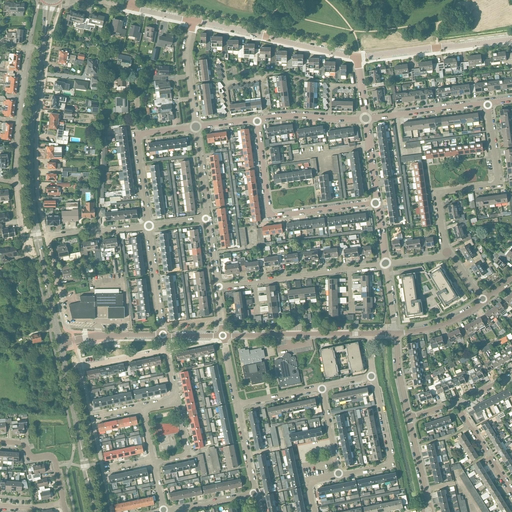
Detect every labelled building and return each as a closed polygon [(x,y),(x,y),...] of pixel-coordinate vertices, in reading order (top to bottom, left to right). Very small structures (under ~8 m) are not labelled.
[(9,3),(5,3),(5,10),(8,10),(8,12),(12,12),(12,16),(23,17),(23,13),(24,13),(24,8),(25,8),(25,5),(24,5),(24,4),(9,3)] [(65,25),(71,27),(72,21),(76,22),(77,14),(71,12),(69,20),(66,19),(65,25)] [(84,15),(77,14),(76,22),(74,28),(84,30),(86,24),(83,23),(84,15)] [(84,30),(90,31),(91,28),(94,28),(95,25),(96,25),(97,16),(90,15),(88,24),(86,24),(84,30)] [(97,31),(104,33),(106,23),(103,22),(104,18),(97,16),(96,25),(99,25),(97,31)] [(113,35),(124,37),(126,31),(121,30),(123,22),(119,21),(119,22),(113,20),(111,31),(113,32),(113,35)] [(134,40),(139,42),(141,34),(138,33),(139,28),(131,26),(128,37),(135,38),(134,40)] [(148,42),(153,43),(156,32),(153,31),(154,28),(146,27),(143,37),(149,38),(148,42)] [(160,37),(158,47),(164,48),(164,46),(171,47),(173,35),(167,34),(166,38),(160,37)] [(206,54),(209,54),(209,51),(209,43),(206,43),(207,34),(201,34),(201,44),(206,44),(206,47),(206,54)] [(209,43),(209,51),(212,51),(212,50),(213,50),(215,48),(215,47),(217,47),(217,37),(212,37),(212,43),(209,43)] [(217,47),(217,49),(222,49),(222,55),(225,55),(225,47),(222,46),(223,38),(217,37),(217,47)] [(225,55),(228,55),(228,51),(233,51),(233,41),(228,41),(228,47),(225,47),(225,55)] [(238,58),(241,58),(241,50),(239,50),(239,41),(233,41),(233,51),(238,51),(238,58)] [(241,58),(244,58),(244,55),(249,55),(250,45),(244,44),(244,50),(241,50),(241,58)] [(250,45),(249,55),(254,55),(254,62),(257,62),(257,54),(255,54),(255,45),(250,45)] [(257,62),(266,62),(266,58),(265,58),(266,48),(261,48),(260,54),(257,54),(257,62)] [(270,65),(273,65),(273,57),(271,57),(271,48),(266,48),(265,58),(266,58),(268,58),(268,61),(270,61),(270,65)] [(68,59),(75,60),(76,56),(69,55),(69,50),(63,49),(63,51),(59,50),(58,57),(68,59)] [(273,65),(277,65),(277,64),(279,64),(279,62),(281,62),(282,62),(282,52),(276,52),(276,58),(273,57),(273,65)] [(286,69),(289,69),(289,61),(287,61),(287,52),(282,52),(282,62),(281,62),(281,64),(286,64),(286,69)] [(508,63),(509,69),(511,68),(511,57),(511,53),(505,54),(505,52),(499,53),(500,62),(503,62),(504,64),(508,63)] [(9,53),(8,62),(13,62),(19,63),(20,55),(9,53)] [(487,60),(488,67),(491,66),(491,63),(500,62),(499,53),(493,54),(493,57),(491,59),(491,58),(490,58),(490,59),(487,60)] [(119,70),(128,72),(129,68),(130,68),(132,61),(124,59),(125,56),(119,55),(117,65),(120,66),(119,70)] [(289,69),(292,69),(292,68),(298,68),(298,66),(298,55),(292,55),(292,61),(289,61),(289,69)] [(304,77),(305,77),(306,64),(303,64),(303,55),(298,55),(298,66),(303,66),(302,72),(303,72),(303,75),(304,75),(304,77)] [(485,64),(485,67),(488,67),(487,60),(484,60),(484,59),(481,60),(481,55),(474,56),(476,65),(482,64),(485,64)] [(463,63),(464,70),(467,69),(466,66),(476,65),(474,56),(468,57),(469,62),(463,63)] [(61,66),(67,67),(67,63),(81,65),(82,61),(78,60),(75,60),(68,59),(58,57),(57,64),(61,65),(61,66)] [(453,71),(454,71),(456,71),(457,70),(457,68),(460,67),(461,70),(464,70),(463,63),(457,64),(456,58),(450,59),(451,68),(451,69),(452,70),(453,71)] [(305,77),(313,79),(313,77),(309,76),(310,69),(314,69),(314,59),(309,59),(309,64),(306,64),(305,77)] [(314,59),(314,69),(314,71),(319,71),(319,76),(322,76),(322,68),(319,68),(319,59),(314,59)] [(444,63),(441,63),(442,70),(445,69),(451,68),(450,59),(444,60),(444,63)] [(92,83),(99,84),(100,74),(97,74),(97,61),(88,61),(88,74),(94,74),(93,78),(92,78),(92,83)] [(438,63),(432,64),(432,61),(426,62),(427,71),(433,71),(433,69),(436,69),(436,73),(439,73),(438,63)] [(9,69),(9,70),(13,71),(18,71),(19,63),(13,62),(13,65),(10,65),(9,69)] [(322,68),(322,76),(325,76),(325,74),(330,74),(330,62),(325,62),(325,68),(322,68)] [(330,74),(330,75),(335,75),(335,80),(338,80),(338,72),(335,72),(336,62),(330,62),(330,74)] [(417,69),(414,69),(415,76),(427,75),(427,71),(426,65),(426,62),(419,63),(420,69),(417,69)] [(411,73),(412,82),(415,82),(415,76),(414,69),(408,70),(407,65),(401,66),(402,75),(408,74),(411,73)] [(153,75),(153,80),(161,80),(161,76),(166,76),(168,76),(168,68),(162,67),(162,66),(156,66),(156,76),(153,75)] [(338,80),(341,80),(341,78),(343,78),(343,76),(346,76),(347,66),(341,66),(341,72),(338,72),(338,80)] [(369,72),(370,78),(379,77),(379,74),(386,73),(386,76),(390,76),(389,69),(386,70),(386,67),(378,68),(378,70),(369,72)] [(6,83),(6,85),(10,85),(10,86),(16,86),(17,78),(14,78),(9,77),(8,77),(8,79),(8,81),(8,83),(6,83)] [(129,79),(123,79),(123,77),(119,77),(119,78),(114,78),(114,87),(118,87),(118,90),(119,90),(119,92),(129,92),(129,79)] [(379,77),(370,78),(371,84),(372,84),(372,87),(384,86),(383,82),(380,83),(379,77)] [(158,86),(159,91),(170,90),(169,82),(166,82),(166,79),(161,80),(161,81),(155,81),(155,86),(158,86)] [(55,81),(53,89),(54,89),(54,91),(58,92),(58,90),(64,91),(69,91),(70,84),(65,83),(55,81)] [(78,82),(77,90),(87,91),(88,84),(78,82)] [(476,92),(476,93),(482,92),(481,83),(475,84),(475,85),(472,85),(473,93),(476,92)] [(463,86),(464,95),(470,94),(470,93),(473,93),(472,85),(469,85),(463,86)] [(6,93),(15,94),(16,86),(10,86),(10,89),(5,88),(4,91),(6,92),(6,93)] [(396,101),(396,103),(403,103),(401,94),(395,94),(394,86),(391,86),(392,95),(393,101),(396,101)] [(372,92),(373,98),(385,96),(384,90),(385,90),(384,87),(376,88),(376,91),(372,92)] [(435,89),(436,98),(446,97),(444,88),(438,89),(435,89)] [(154,101),(154,103),(168,101),(168,99),(171,98),(170,90),(159,91),(159,92),(156,92),(157,100),(154,101)] [(389,100),(390,105),(394,104),(393,101),(392,95),(385,96),(373,98),(374,104),(383,103),(383,101),(389,100)] [(53,96),(52,102),(65,104),(66,97),(65,98),(61,98),(61,97),(53,96)] [(116,113),(128,113),(128,98),(115,98),(116,113)] [(4,108),(13,109),(14,101),(5,100),(5,102),(3,102),(3,105),(5,105),(4,108)] [(160,109),(161,113),(171,112),(170,109),(171,109),(171,105),(168,105),(168,101),(154,103),(154,105),(157,107),(161,107),(161,109),(160,109)] [(64,112),(72,112),(73,109),(65,108),(65,104),(60,104),(60,103),(52,102),(51,108),(59,109),(59,110),(64,110),(64,112)] [(3,116),(12,117),(13,109),(4,108),(4,111),(2,111),(2,114),(4,115),(3,116)] [(161,113),(162,121),(173,120),(173,115),(172,115),(171,112),(161,113)] [(51,114),(51,113),(50,113),(49,118),(49,120),(49,121),(64,123),(66,123),(66,121),(64,121),(61,121),(61,115),(60,115),(59,114),(59,115),(51,114)] [(47,122),(47,126),(48,126),(48,129),(57,130),(55,144),(58,144),(59,144),(67,145),(67,141),(66,141),(62,141),(63,126),(66,126),(66,123),(64,123),(49,121),(49,122),(47,122)] [(3,124),(3,128),(3,131),(11,132),(12,124),(3,124)] [(114,129),(115,135),(118,135),(126,134),(125,128),(124,125),(111,127),(111,129),(114,129)] [(354,137),(354,140),(359,139),(358,131),(354,132),(353,128),(347,129),(348,138),(354,137)] [(0,134),(0,137),(2,138),(2,140),(10,140),(11,132),(3,131),(2,134),(0,134)] [(186,147),(187,151),(191,151),(190,141),(186,141),(185,139),(179,140),(180,148),(180,151),(183,150),(183,148),(186,147)] [(476,144),(477,153),(483,152),(483,149),(486,148),(485,142),(481,143),(482,144),(476,144)] [(46,146),(46,153),(61,153),(61,147),(57,147),(58,144),(55,144),(49,144),(49,146),(46,146)] [(85,146),(85,154),(94,154),(94,146),(85,146)] [(270,149),(271,156),(279,154),(278,148),(278,147),(270,148),(270,149)] [(214,156),(210,156),(211,163),(219,162),(218,155),(218,153),(214,154),(214,156)] [(272,162),(272,164),(284,162),(283,154),(279,155),(279,154),(271,156),(272,162)] [(0,167),(1,168),(1,169),(5,169),(5,164),(8,164),(8,155),(0,155),(0,167)] [(414,167),(414,171),(423,169),(422,163),(421,160),(419,160),(417,161),(418,163),(413,164),(411,164),(411,167),(414,167)] [(56,164),(56,161),(51,161),(51,162),(47,162),(47,165),(46,165),(46,168),(47,168),(47,170),(56,170),(56,169),(60,170),(60,164),(56,164)] [(46,176),(46,181),(56,181),(56,183),(57,183),(61,183),(61,178),(62,178),(62,174),(67,174),(67,172),(62,172),(62,175),(57,174),(47,174),(47,175),(48,175),(48,176),(46,176)] [(48,193),(48,196),(60,195),(60,191),(58,191),(58,187),(70,187),(70,183),(57,183),(57,187),(46,187),(46,193),(48,193)] [(122,197),(123,201),(130,200),(130,196),(134,195),(133,189),(125,190),(126,196),(122,197)] [(0,201),(9,201),(8,191),(0,191),(0,201)] [(510,206),(510,203),(509,200),(509,198),(507,198),(507,194),(500,195),(502,204),(508,203),(508,206),(510,206)] [(44,203),(43,203),(43,207),(44,207),(52,207),(55,207),(55,200),(59,200),(59,197),(52,197),(52,200),(44,200),(44,203)] [(462,201),(455,202),(456,205),(449,206),(450,213),(458,211),(459,212),(461,211),(461,207),(463,207),(462,201)] [(81,210),(82,218),(88,218),(88,219),(93,219),(93,218),(94,218),(94,210),(93,210),(93,207),(93,203),(86,203),(86,210),(81,210)] [(66,211),(61,211),(61,216),(61,222),(78,222),(78,210),(78,207),(66,207),(66,208),(66,210),(66,211)] [(105,217),(106,221),(112,221),(111,213),(105,213),(105,210),(101,210),(101,218),(105,217)] [(458,211),(450,213),(451,220),(459,219),(460,222),(465,221),(465,219),(464,215),(459,215),(459,212),(458,211)] [(0,226),(3,226),(3,223),(9,222),(8,213),(0,214),(0,226)] [(366,222),(367,226),(371,226),(370,218),(366,218),(365,214),(359,215),(360,223),(366,222)] [(250,222),(250,227),(258,226),(258,222),(261,221),(260,215),(252,216),(253,222),(250,222)] [(61,216),(53,216),(53,226),(55,226),(57,226),(57,225),(59,225),(59,222),(61,222),(61,216)] [(454,228),(456,235),(464,232),(463,228),(465,228),(465,227),(468,226),(466,222),(469,221),(468,220),(465,221),(460,222),(461,225),(454,228)] [(0,231),(2,231),(3,239),(15,237),(14,229),(8,230),(8,228),(4,229),(3,226),(0,226),(0,231)] [(465,239),(466,242),(472,239),(472,240),(476,238),(475,236),(471,238),(470,234),(467,235),(466,231),(464,232),(456,235),(458,241),(465,239)] [(399,248),(400,248),(400,247),(404,247),(402,239),(402,234),(397,235),(397,237),(395,238),(396,240),(392,241),(394,249),(397,249),(397,250),(399,249),(399,248)] [(131,238),(128,239),(129,245),(132,245),(140,244),(139,237),(131,238)] [(408,250),(408,251),(411,250),(411,249),(414,249),(413,240),(413,238),(402,239),(404,247),(407,247),(407,250),(408,250)] [(428,247),(428,248),(431,247),(434,246),(433,238),(426,238),(426,239),(423,239),(424,247),(427,246),(427,247),(428,247)] [(103,243),(100,243),(101,249),(102,261),(105,261),(104,258),(103,257),(108,256),(107,254),(111,254),(111,252),(109,239),(102,240),(102,242),(103,243)] [(114,252),(115,254),(121,253),(120,243),(117,244),(116,239),(109,239),(111,252),(114,252)] [(417,249),(420,249),(420,248),(421,248),(420,247),(424,247),(423,239),(420,240),(420,239),(413,240),(414,249),(417,249)] [(461,249),(465,255),(472,251),(470,248),(474,245),(472,242),(472,240),(472,239),(466,242),(467,245),(461,249)] [(221,241),(222,248),(230,247),(230,243),(234,243),(233,240),(229,240),(221,241)] [(94,250),(96,262),(102,261),(101,249),(98,249),(97,241),(90,242),(91,251),(94,250)] [(80,248),(81,258),(88,257),(87,251),(91,251),(90,242),(83,243),(83,248),(80,248)] [(346,258),(346,259),(349,258),(352,257),(351,249),(348,249),(347,246),(345,245),(344,246),(343,243),(340,244),(341,255),(345,255),(345,258),(346,258)] [(335,257),(335,258),(338,258),(337,257),(338,257),(338,256),(341,255),(340,244),(338,244),(336,247),(334,247),(334,249),(331,249),(332,258),(335,257)] [(350,245),(351,249),(352,257),(355,257),(355,258),(358,257),(358,256),(359,256),(362,255),(361,248),(360,244),(358,244),(350,245)] [(66,245),(57,247),(59,258),(63,257),(63,260),(64,262),(69,261),(69,257),(68,255),(66,245)] [(366,255),(366,256),(368,256),(368,255),(372,255),(370,246),(364,247),(361,248),(362,255),(365,255),(365,256),(366,255)] [(0,250),(0,252),(2,263),(9,261),(8,257),(17,256),(15,247),(0,250)] [(291,254),(284,255),(284,248),(280,249),(280,254),(281,254),(282,264),(286,263),(287,264),(289,264),(289,263),(292,263),(291,254)] [(320,248),(310,250),(311,252),(312,260),(315,260),(318,260),(318,259),(319,259),(322,258),(321,251),(320,251),(320,248)] [(306,261),(306,262),(309,261),(309,260),(312,260),(311,252),(310,249),(307,250),(307,252),(304,253),(301,253),(302,261),(305,261),(306,261)] [(326,258),(326,259),(329,259),(329,258),(332,258),(331,249),(324,250),(321,251),(322,258),(325,258),(325,259),(326,258)] [(465,255),(468,261),(475,257),(476,259),(481,256),(478,251),(474,254),(472,251),(465,255)] [(511,259),(511,252),(510,251),(506,256),(500,251),(498,253),(508,262),(511,259)] [(295,262),(295,263),(298,263),(298,262),(299,262),(299,261),(302,261),(301,253),(298,254),(291,254),(292,263),(295,262)] [(499,266),(502,269),(506,265),(508,262),(498,253),(497,253),(496,253),(493,255),(496,260),(494,262),(493,264),(495,266),(497,268),(499,266)] [(275,265),(278,265),(279,264),(282,264),(281,254),(280,254),(277,255),(278,256),(271,257),(272,265),(275,265)] [(472,266),(475,272),(482,268),(480,265),(485,262),(481,256),(476,259),(478,262),(472,266)] [(267,266),(267,267),(270,266),(272,265),(271,257),(264,258),(261,259),(262,266),(266,266),(267,266)] [(238,261),(231,262),(231,263),(232,265),(233,273),(236,273),(236,274),(239,273),(240,272),(240,271),(243,271),(241,258),(237,259),(238,261)] [(246,261),(245,261),(245,258),(241,258),(243,271),(246,271),(247,272),(250,272),(250,271),(253,271),(252,262),(248,263),(248,262),(246,261)] [(256,270),(256,271),(259,271),(259,270),(259,267),(262,266),(261,259),(257,259),(258,262),(252,262),(253,271),(256,270)] [(183,263),(184,271),(188,271),(187,266),(194,265),(194,268),(202,267),(201,261),(193,262),(192,262),(183,263)] [(227,274),(228,275),(230,275),(230,274),(233,273),(232,265),(229,266),(228,263),(225,263),(225,266),(226,274),(227,274)] [(63,278),(73,277),(71,266),(61,268),(63,278)] [(436,293),(445,308),(460,298),(441,266),(427,274),(430,279),(432,278),(441,291),(437,294),(436,293)] [(475,272),(479,278),(486,274),(487,277),(493,273),(490,268),(489,268),(484,271),(482,268),(475,272)] [(399,275),(405,318),(424,315),(421,299),(421,300),(416,300),(413,279),(416,279),(415,273),(399,275)] [(79,297),(81,302),(69,305),(72,319),(95,318),(95,307),(107,306),(107,318),(108,318),(122,318),(122,307),(122,306),(123,306),(123,294),(118,294),(118,291),(106,291),(106,294),(94,294),(94,296),(82,296),(79,297)] [(500,303),(495,306),(500,314),(502,317),(507,313),(510,311),(504,303),(502,305),(500,303)] [(490,310),(496,318),(500,314),(495,306),(490,310)] [(149,310),(141,312),(137,312),(138,319),(138,320),(146,319),(146,317),(150,317),(149,310)] [(485,319),(490,327),(493,325),(491,322),(493,321),(493,320),(496,318),(490,310),(485,314),(487,317),(485,319)] [(482,329),(482,330),(485,328),(486,329),(490,327),(485,319),(482,320),(480,318),(475,321),(479,329),(480,330),(482,329)] [(474,332),(475,333),(476,332),(476,331),(479,329),(475,321),(470,324),(474,332)] [(474,332),(470,324),(464,327),(466,329),(463,331),(467,339),(470,338),(469,335),(474,332)] [(457,340),(458,343),(467,339),(463,331),(460,332),(459,329),(453,332),(457,340)] [(446,338),(449,347),(453,345),(452,344),(454,343),(454,342),(457,340),(453,332),(447,334),(449,337),(446,338)] [(32,339),(32,343),(41,341),(41,338),(40,338),(39,334),(30,336),(31,339),(32,339)] [(436,338),(438,347),(444,346),(445,349),(449,347),(446,338),(443,339),(442,336),(436,338)] [(501,344),(502,345),(509,341),(506,336),(499,340),(500,344),(501,344)] [(433,349),(438,347),(436,338),(429,340),(430,343),(427,344),(430,353),(433,352),(433,349)] [(351,373),(364,371),(358,342),(345,345),(346,348),(347,348),(348,355),(348,356),(349,362),(350,362),(351,370),(350,370),(351,373)] [(320,350),(326,378),(339,376),(339,375),(338,372),(337,372),(336,365),(337,365),(335,358),(333,351),(334,351),(333,347),(320,350)] [(250,377),(252,385),(264,382),(262,373),(266,372),(264,362),(262,362),(261,359),(264,358),(262,348),(246,352),(245,348),(239,350),(241,363),(243,362),(244,366),(242,366),(245,378),(250,377)] [(184,361),(184,359),(182,352),(176,353),(177,361),(178,361),(178,362),(181,362),(181,360),(183,360),(184,361)] [(467,356),(469,360),(477,356),(475,352),(467,356)] [(275,360),(275,361),(278,376),(278,377),(280,387),(281,387),(293,385),(294,384),(294,385),(300,384),(301,383),(299,376),(299,375),(298,370),(297,369),(298,368),(297,362),(296,361),(296,360),(296,359),(296,358),(295,358),(295,357),(294,357),(293,357),(292,357),(291,358),(290,357),(290,356),(291,355),(289,353),(284,354),(283,356),(282,357),(283,357),(282,359),(275,360)] [(501,356),(505,363),(510,360),(506,353),(501,356)] [(495,359),(500,366),(505,363),(501,356),(495,359)] [(490,362),(494,369),(500,366),(495,359),(490,362)] [(133,370),(136,369),(135,361),(129,363),(129,366),(126,366),(128,376),(131,375),(131,372),(134,371),(133,370)] [(488,371),(489,372),(494,369),(490,362),(485,365),(488,371)] [(123,364),(117,365),(118,373),(118,374),(121,374),(121,373),(124,372),(125,377),(128,376),(126,366),(123,367),(123,364)] [(207,372),(208,374),(217,372),(216,365),(209,367),(209,371),(207,372)] [(475,373),(479,380),(485,378),(483,374),(485,372),(482,366),(478,369),(476,366),(473,368),(473,369),(475,373)] [(479,380),(475,373),(473,369),(468,372),(468,373),(466,374),(464,371),(466,374),(469,381),(472,379),(474,383),(479,380)] [(464,371),(456,374),(457,377),(460,385),(469,382),(466,374),(464,371)] [(188,378),(180,379),(182,386),(189,384),(189,381),(193,380),(192,377),(188,378)] [(455,388),(460,385),(457,377),(452,380),(451,380),(455,388)] [(422,385),(422,384),(422,379),(413,380),(414,386),(415,389),(422,388),(422,385)] [(439,381),(440,381),(441,384),(440,384),(443,392),(449,390),(446,382),(445,379),(439,381)] [(446,382),(449,390),(455,388),(451,380),(446,382)] [(432,386),(435,395),(438,394),(443,392),(440,384),(441,384),(440,381),(434,384),(434,385),(432,386)] [(164,385),(158,386),(160,394),(166,393),(164,385)] [(424,393),(427,401),(433,399),(432,396),(435,395),(432,386),(428,387),(430,391),(424,393)] [(365,405),(365,408),(371,406),(371,403),(367,403),(366,397),(369,397),(367,388),(361,389),(363,398),(365,405)] [(135,399),(141,398),(139,390),(133,391),(135,399)] [(507,401),(508,400),(509,400),(508,398),(511,396),(508,390),(502,393),(505,399),(506,399),(507,401)] [(124,394),(125,401),(132,400),(130,392),(127,393),(126,391),(123,392),(124,394)] [(424,392),(415,395),(417,401),(420,400),(421,403),(427,401),(424,393),(424,392)] [(502,393),(496,396),(499,402),(505,399),(502,393)] [(496,396),(490,399),(494,405),(499,402),(496,396)] [(99,399),(100,407),(107,405),(105,398),(102,398),(101,397),(98,397),(99,399)] [(216,405),(224,403),(223,397),(215,398),(216,405)] [(311,408),(311,411),(314,410),(313,408),(317,407),(316,406),(320,405),(319,398),(309,400),(311,408)] [(94,408),(100,407),(99,399),(96,399),(92,400),(94,408)] [(490,399),(484,402),(488,408),(494,405),(490,399)] [(194,406),(196,406),(196,402),(193,403),(186,404),(187,411),(195,409),(194,406)] [(484,402),(478,405),(482,411),(488,408),(484,402)] [(217,407),(218,413),(226,411),(224,405),(217,407)] [(478,405),(472,408),(476,414),(477,417),(482,415),(481,414),(482,413),(482,411),(478,405)] [(258,417),(263,416),(266,415),(265,409),(261,409),(262,414),(258,415),(258,417)] [(364,411),(365,417),(373,416),(372,409),(364,411)] [(452,423),(450,416),(443,418),(446,425),(452,423)] [(443,418),(437,421),(439,427),(440,431),(443,430),(442,427),(446,425),(443,418)] [(0,422),(0,432),(0,433),(6,433),(6,426),(8,426),(8,419),(5,419),(5,422),(0,422)] [(11,426),(12,435),(18,435),(17,424),(11,425),(11,419),(8,419),(8,426),(11,426)] [(26,420),(17,421),(17,424),(18,435),(24,434),(24,433),(23,424),(26,423),(26,420)] [(437,421),(431,423),(433,429),(439,427),(437,421)] [(487,421),(481,424),(482,427),(486,431),(487,430),(496,425),(495,424),(494,422),(489,425),(488,423),(487,421)] [(430,430),(433,430),(433,429),(431,423),(425,425),(427,434),(431,432),(430,430)] [(486,431),(489,437),(496,432),(495,429),(497,427),(496,425),(486,431)] [(260,430),(252,431),(254,437),(261,436),(260,433),(265,432),(264,429),(260,430)] [(502,435),(504,434),(502,431),(501,432),(498,434),(496,432),(489,437),(492,442),(502,435)] [(347,433),(340,435),(341,441),(348,440),(348,437),(351,436),(351,433),(347,434),(347,433)] [(454,445),(456,447),(467,440),(463,434),(457,438),(459,441),(454,445)] [(504,437),(505,436),(504,434),(502,435),(492,442),(495,447),(502,442),(501,439),(504,438),(504,437)] [(225,444),(232,443),(231,436),(223,438),(224,438),(223,439),(223,441),(224,441),(225,444)] [(456,447),(458,450),(461,448),(459,445),(461,444),(465,450),(471,446),(467,440),(456,447)] [(142,453),(141,445),(138,446),(137,441),(134,441),(135,447),(134,447),(136,454),(142,453)] [(267,441),(255,444),(256,450),(264,449),(263,446),(268,445),(267,441)] [(495,447),(498,452),(511,444),(510,442),(507,443),(504,444),(502,442),(495,447)] [(427,445),(428,452),(435,450),(438,449),(437,447),(434,447),(434,444),(427,445)] [(510,448),(511,446),(511,445),(511,444),(498,452),(502,457),(507,453),(506,451),(510,448)] [(124,445),(121,445),(124,457),(130,455),(128,448),(125,449),(124,445)] [(225,458),(235,455),(233,445),(222,447),(225,458)] [(461,456),(463,459),(466,457),(468,455),(475,451),(471,446),(465,450),(467,453),(461,456)] [(475,451),(468,455),(472,461),(478,457),(475,451)] [(18,463),(23,463),(21,457),(19,457),(19,453),(13,453),(13,462),(14,462),(18,462),(18,463)] [(502,457),(505,462),(511,457),(511,453),(510,455),(511,457),(510,458),(507,453),(502,457)] [(235,455),(225,458),(227,468),(237,466),(235,455)] [(195,468),(195,471),(200,470),(199,467),(198,464),(198,462),(194,463),(193,460),(187,462),(189,469),(195,468)] [(287,462),(285,463),(286,469),(296,467),(295,461),(287,462)] [(473,466),(475,469),(473,470),(474,471),(475,473),(483,468),(479,462),(473,466)] [(32,475),(27,476),(28,479),(33,478),(34,478),(40,477),(40,473),(45,472),(44,464),(33,467),(35,474),(32,475)] [(146,468),(139,470),(141,478),(141,480),(145,480),(144,477),(147,476),(146,468)] [(475,473),(476,475),(478,474),(480,477),(486,473),(483,468),(475,473)] [(17,472),(17,476),(18,476),(18,479),(16,479),(15,482),(16,482),(16,491),(21,492),(22,489),(28,489),(26,480),(25,480),(22,480),(22,483),(19,482),(20,472),(17,472)] [(291,478),(286,479),(287,482),(291,481),(299,479),(297,473),(290,475),(291,478)] [(486,473),(480,477),(482,480),(480,481),(481,482),(482,483),(484,482),(484,483),(490,479),(486,473)] [(110,484),(114,483),(116,483),(114,475),(108,476),(110,484)] [(434,477),(435,484),(442,482),(441,476),(434,477)] [(379,488),(378,484),(377,477),(370,478),(372,485),(375,484),(376,488),(379,488)] [(40,490),(44,489),(44,486),(48,485),(51,485),(50,481),(47,481),(47,479),(37,481),(39,487),(40,490)] [(484,483),(487,488),(493,484),(490,479),(484,483)] [(275,484),(273,485),(264,486),(265,493),(272,491),(272,488),(276,488),(275,484)] [(491,494),(497,490),(493,484),(487,488),(489,491),(487,492),(489,495),(491,494)] [(187,490),(189,497),(195,496),(194,488),(191,489),(190,486),(187,487),(188,490),(187,490)] [(293,490),(291,490),(292,494),(292,496),(294,496),(302,494),(300,488),(293,489),(293,490)] [(40,490),(38,491),(38,492),(39,495),(40,495),(41,500),(51,498),(50,497),(53,496),(52,492),(50,493),(49,491),(45,492),(44,489),(40,490)] [(437,492),(439,498),(446,497),(444,490),(437,492)] [(491,494),(494,499),(500,496),(497,490),(491,494)] [(395,501),(396,510),(403,508),(402,505),(408,504),(406,495),(398,497),(399,500),(395,501)] [(504,501),(500,496),(494,499),(496,502),(494,503),(495,505),(496,506),(504,501)] [(152,497),(145,499),(147,506),(153,505),(152,497)] [(498,505),(501,510),(501,511),(507,507),(504,501),(498,505)]
